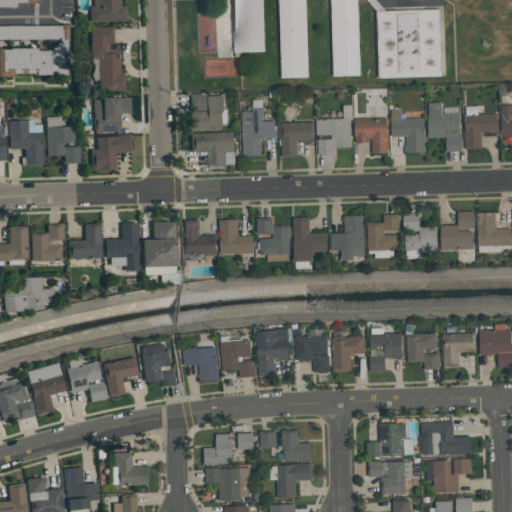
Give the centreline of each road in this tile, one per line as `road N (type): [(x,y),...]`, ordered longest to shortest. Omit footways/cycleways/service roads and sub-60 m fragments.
road 1 (residential): [(0,460),(178,416),(511,398)]
road 2 (residential): [(0,199),(511,180)]
road 3 (residential): [(156,194),(153,0)]
